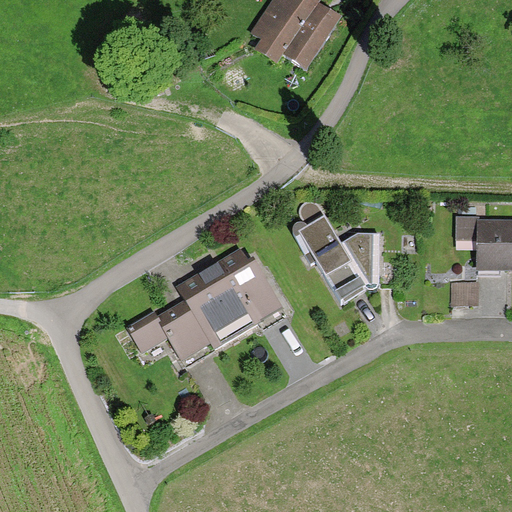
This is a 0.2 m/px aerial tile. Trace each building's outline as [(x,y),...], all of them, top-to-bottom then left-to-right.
[(317,0),(274,0),(245,42),(258,51),(248,64),(268,77),(274,69),(295,83),(330,33),(306,17),(317,0)] [(326,220),(300,236),(339,307),(365,292),(370,294),(376,293),(379,287),(380,235),(357,236),(341,246),(326,220)] [(511,226),(480,226),(480,221),(459,221),(459,242),(480,242),(479,272),(504,272),(511,272),(511,226)] [(251,268),(244,255),(179,290),(188,305),(158,321),(156,316),(127,332),(139,355),(168,339),(183,365),(282,311),(257,265),(251,268)] [(477,285),(455,284),(455,308),(477,308),(477,285)]
